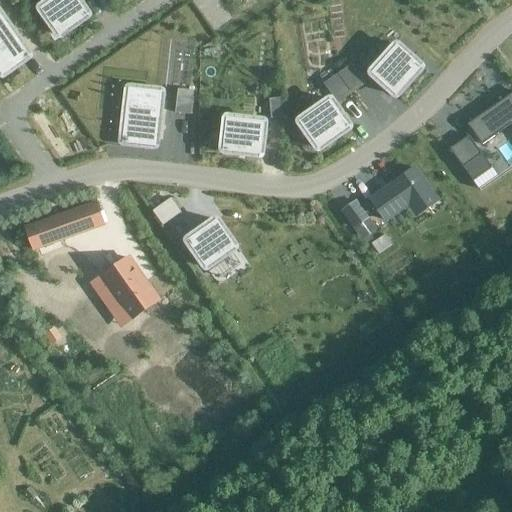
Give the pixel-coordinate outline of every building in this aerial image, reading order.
[(61,36),(89,17),(89,16),(89,15),(78,0),(52,0),(41,8),(41,9),(41,10),(59,36),(60,37),(61,36)] [(3,75),(29,57),(30,56),(30,55),(0,13),(0,72),(2,76),(3,76),(3,75)] [(397,96),(422,69),(422,68),(422,67),(398,46),(397,45),(397,46),(372,73),(372,74),(372,75),(396,96),(397,96)] [(352,66),(340,74),(353,92),(364,84),(352,66)] [(337,77),(325,84),(338,102),(350,95),(337,77)] [(123,143),(155,147),(156,147),(156,146),(162,93),(162,92),(161,92),(130,88),(129,88),(128,89),(122,142),(123,143)] [(505,99),(468,125),(483,145),(494,137),(493,135),(511,122),(511,121),(511,98),(507,102),(505,99)] [(281,99),(269,99),(271,119),(282,119),(281,99)] [(300,123),(318,149),(319,150),(320,150),(350,128),(350,127),(332,101),(331,100),(330,100),(300,121),(300,122),(300,123)] [(184,121),(185,111),(184,110),(178,110),(177,110),(176,120),(176,121),(177,121),(182,122),(183,122),(184,121)] [(224,152),(261,156),(262,156),(262,155),(266,123),(265,123),(265,122),(228,118),(227,118),(227,119),(223,151),(223,152),(224,152)] [(469,137),(451,149),(464,167),(482,155),(469,137)] [(384,223),(407,207),(409,210),(430,195),(413,171),(369,202),(384,223)] [(96,200),(25,225),(32,246),(103,220),(96,200)] [(355,202),(342,212),(355,229),(368,219),(355,202)] [(162,207),(152,214),(164,231),(174,225),(162,207)] [(188,243),(207,269),(208,269),(209,269),(237,249),(237,248),(218,222),(218,221),(217,221),(189,241),(188,242),(188,243)] [(367,248),(371,262),(387,256),(382,243),(367,248)] [(129,259),(103,277),(132,319),(159,301),(129,259)] [(45,335),(52,346),(61,340),(54,329),(45,335)]
